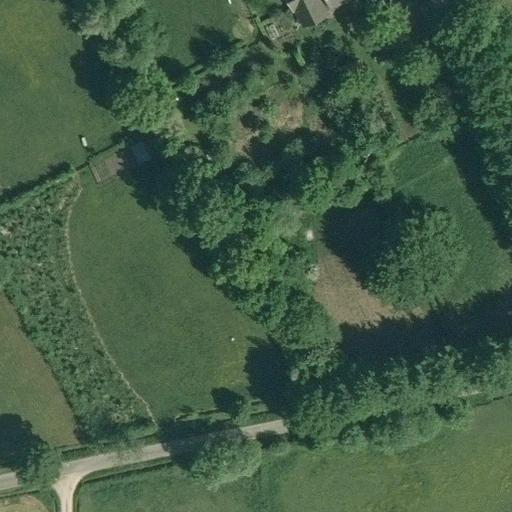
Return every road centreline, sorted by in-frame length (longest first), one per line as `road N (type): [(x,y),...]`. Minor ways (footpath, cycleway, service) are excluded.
road 1 (unclassified): [(511,374),(65,468)]
road 2 (unknown): [(511,123),(457,0)]
